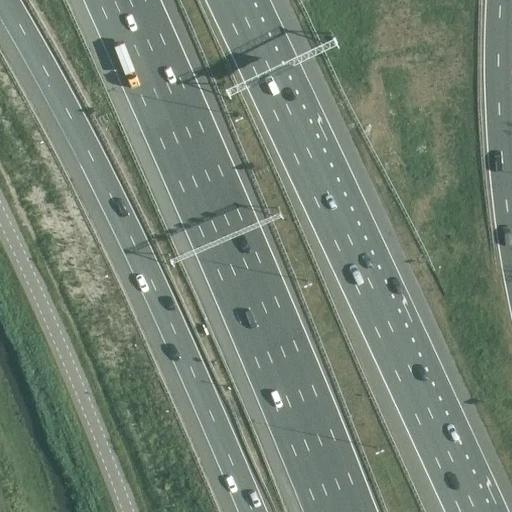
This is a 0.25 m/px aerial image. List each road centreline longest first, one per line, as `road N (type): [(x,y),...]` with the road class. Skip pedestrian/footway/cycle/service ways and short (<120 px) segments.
road 1 (motorway): [(467,511),(228,0)]
road 2 (motorway): [(0,12),(115,213),(250,511)]
road 3 (motorway): [(119,0),(334,511)]
road 4 (unknown): [(149,511),(0,163)]
road 5 (unclassified): [(124,511),(0,209)]
road 6 (motorway): [(511,186),(511,29)]
